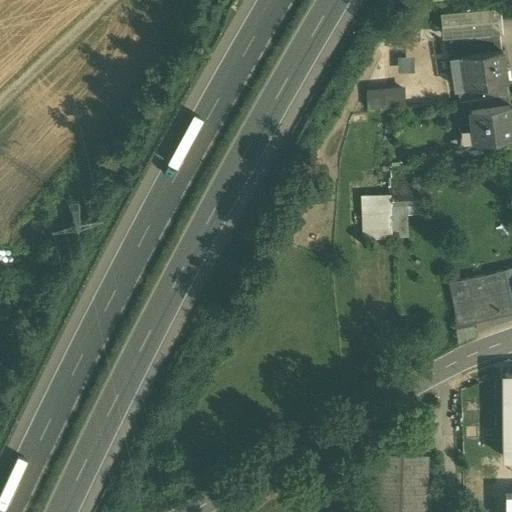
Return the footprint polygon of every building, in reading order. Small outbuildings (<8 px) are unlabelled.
[(500,8),(441,13),(442,38),(502,33),(500,8)] [(498,34),(450,38),(452,56),(500,49),(498,34)] [(500,49),(452,56),(457,88),(475,86),(505,82),(506,81),(501,49),(500,49)] [(505,82),(475,86),(477,97),(483,96),(507,93),(505,82)] [(381,85),(382,103),(404,102),(402,84),(381,85)] [(475,86),(457,88),(459,100),(468,98),(477,97),(475,86)] [(507,93),(483,96),(485,108),(509,105),(508,93),(507,93)] [(477,97),(468,98),(470,110),(485,108),(483,96),(477,97)] [(470,110),(474,142),(511,136),(511,122),(509,105),(485,108),(470,110)] [(398,109),(387,110),(387,121),(400,120),(398,109)] [(390,195),(362,196),(364,238),(392,237),(390,195)] [(511,298),(507,270),(478,276),(452,281),(460,324),(511,313),(511,298)] [(426,451),(375,449),(374,483),(372,483),(372,508),(373,508),(372,511),(423,511),(424,510),(428,510),(429,485),(425,485),(426,451)]
